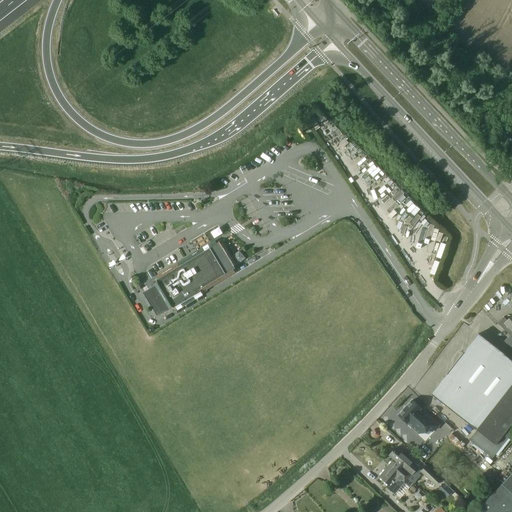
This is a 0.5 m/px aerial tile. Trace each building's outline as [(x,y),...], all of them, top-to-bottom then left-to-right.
[(497,145),(509,154),(511,150),(511,140),(505,135),(497,145)] [(409,205),(407,213),(417,216),(419,208),(409,205)] [(438,250),(441,251),(448,233),(428,226),(422,242),(432,245),(428,256),(435,258),(438,250)] [(158,284),(143,293),(157,316),(171,307),(172,308),(175,307),(176,308),(181,305),(180,304),(194,296),(194,297),(195,298),(208,290),(205,287),(226,274),(235,269),(219,241),(210,247),(155,279),(158,284)] [(497,323),(511,337),(511,335),(511,315),(507,320),(504,317),(497,323)] [(511,360),(477,333),(431,394),(477,430),(469,440),(493,458),(511,432),(511,425),(511,424),(511,360)] [(412,401),(399,415),(407,424),(408,423),(419,434),(432,420),(421,409),(412,401)] [(441,435),(448,428),(441,421),(427,436),(447,454),(454,447),(441,435)] [(390,455),(397,461),(403,467),(402,469),(410,476),(419,466),(396,447),(390,455)] [(511,511),(511,459),(509,463),(511,465),(511,473),(475,511),(511,511)] [(392,461),(379,476),(388,484),(386,487),(394,494),(404,483),(409,488),(413,483),(408,478),(410,476),(402,469),(403,467),(397,461),(395,463),(392,461)] [(421,471),(436,485),(441,479),(427,465),(421,471)]
